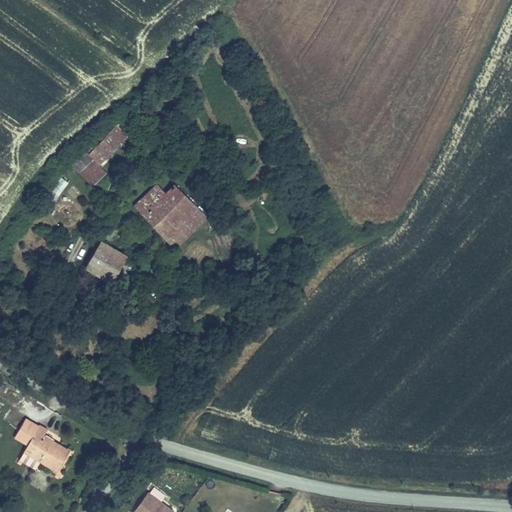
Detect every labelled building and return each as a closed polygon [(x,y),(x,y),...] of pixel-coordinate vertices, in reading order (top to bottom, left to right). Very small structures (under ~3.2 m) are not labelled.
[(113,122),(89,152),(95,158),(102,149),(111,157),(129,134),(113,122)] [(94,163),(85,173),(95,182),(104,171),(94,163)] [(153,186),(133,209),(169,237),(197,206),(173,187),(166,195),(153,186)] [(197,206),(169,237),(179,247),(206,215),(197,206)] [(125,258),(100,246),(87,269),(111,282),(125,258)] [(27,442),(37,424),(24,416),(14,434),(27,442)] [(38,422),(37,424),(27,442),(18,457),(35,466),(40,458),(60,469),(70,451),(45,437),(50,428),(38,422)] [(174,511),(148,492),(132,511),(174,511)]
